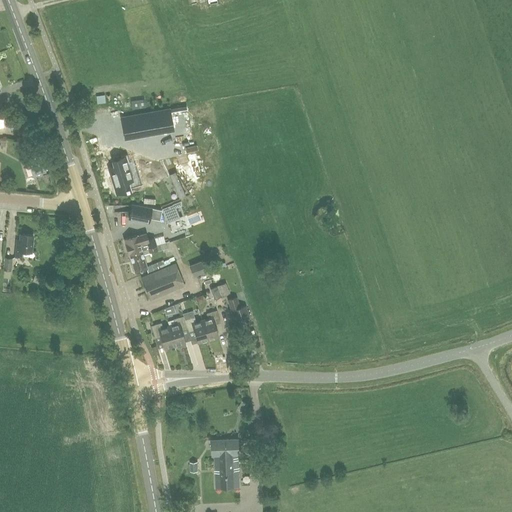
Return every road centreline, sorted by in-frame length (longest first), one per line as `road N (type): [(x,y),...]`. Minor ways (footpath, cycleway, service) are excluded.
road 1 (tertiary): [(132,386),(359,376),(474,349)]
road 2 (secondary): [(79,198),(7,0)]
road 3 (secondary): [(132,386),(79,198)]
road 4 (secondary): [(155,511),(132,386)]
